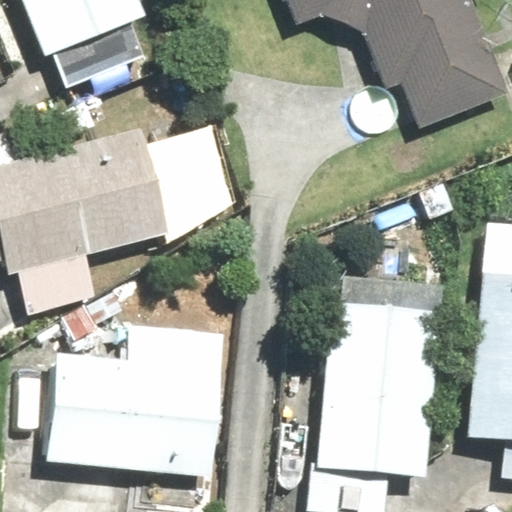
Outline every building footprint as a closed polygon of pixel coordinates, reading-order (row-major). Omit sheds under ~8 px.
[(133,0),(14,0),(40,64),(143,24),(133,0)] [(471,0),(277,0),(288,26),(316,16),(362,37),(382,90),(397,85),(415,132),(506,98),(468,1),(471,0)] [(138,135),(0,168),(0,267),(3,281),(10,279),(21,320),(92,303),(81,261),(165,240),(138,135)] [(511,280),(476,278),(464,443),(501,446),(498,484),(511,484),(511,280)] [(420,483),(433,321),(326,312),(310,511),(380,511),(384,480),(420,483)] [(0,444),(40,448),(38,467),(203,481),(215,337),(143,331),(140,366),(6,355),(0,422),(0,444)]
